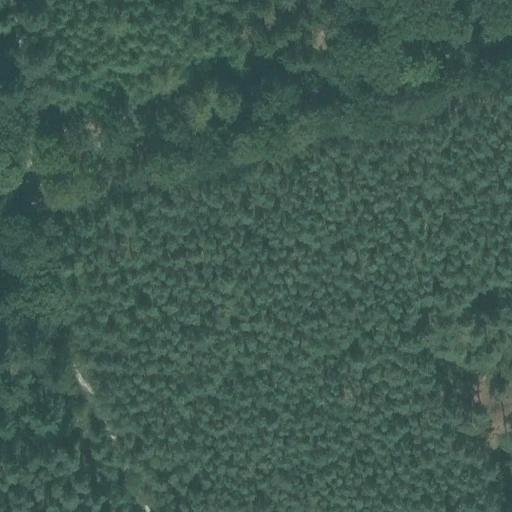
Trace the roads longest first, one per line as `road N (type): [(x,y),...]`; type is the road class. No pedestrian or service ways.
road 1 (track): [(144,511),(59,356),(44,304),(11,0)]
road 2 (track): [(0,141),(511,7)]
